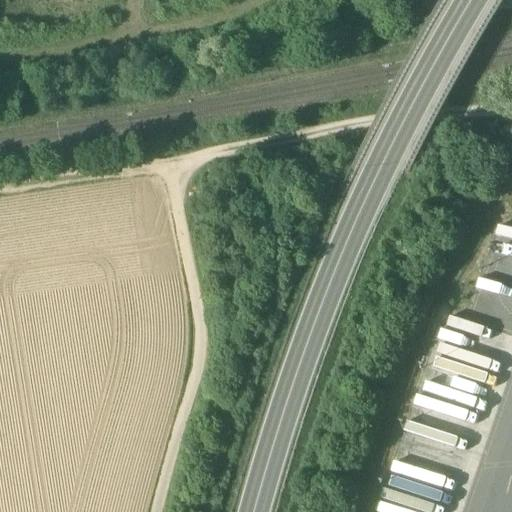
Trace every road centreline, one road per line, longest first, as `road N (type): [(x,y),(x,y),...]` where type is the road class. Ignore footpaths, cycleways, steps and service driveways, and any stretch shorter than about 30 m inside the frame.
road 1 (primary): [(258,511),(314,330),(375,185),(472,0)]
road 2 (track): [(167,162),(201,335),(156,511)]
road 3 (track): [(511,109),(395,120),(167,162)]
road 4 (track): [(0,187),(167,162)]
